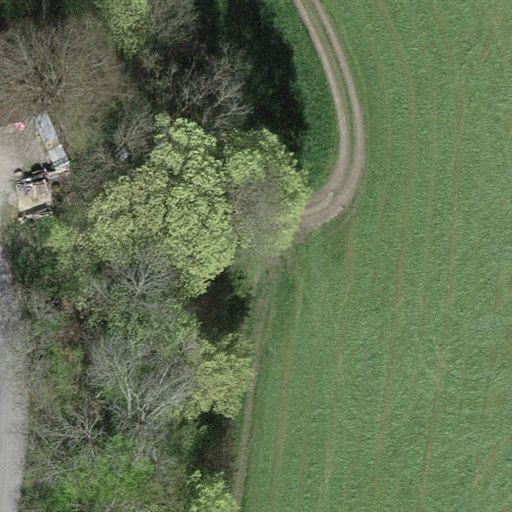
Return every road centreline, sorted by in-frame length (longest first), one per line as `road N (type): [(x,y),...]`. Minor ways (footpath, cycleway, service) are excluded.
road 1 (track): [(0,258),(268,226),(329,199),(344,177),(350,119),(306,0)]
road 2 (track): [(215,511),(268,226)]
road 3 (track): [(168,0),(219,92),(268,226)]
road 4 (unclassified): [(4,511),(13,399),(0,293)]
